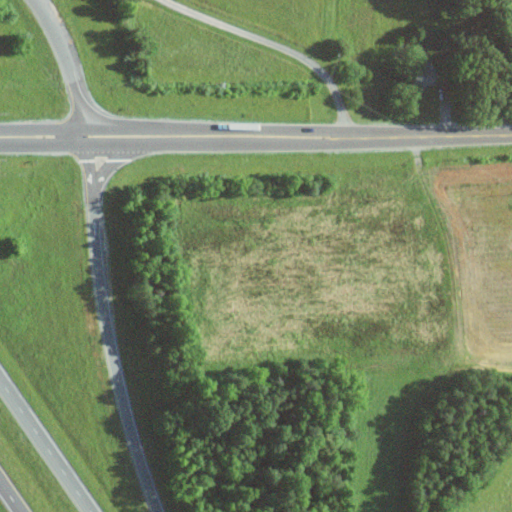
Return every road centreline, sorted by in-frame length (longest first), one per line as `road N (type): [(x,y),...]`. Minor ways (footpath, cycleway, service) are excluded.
road 1 (trunk): [(161,511),(91,141),(67,58),(30,0)]
road 2 (tertiary): [(0,141),(511,135)]
road 3 (trunk): [(111,511),(0,352)]
